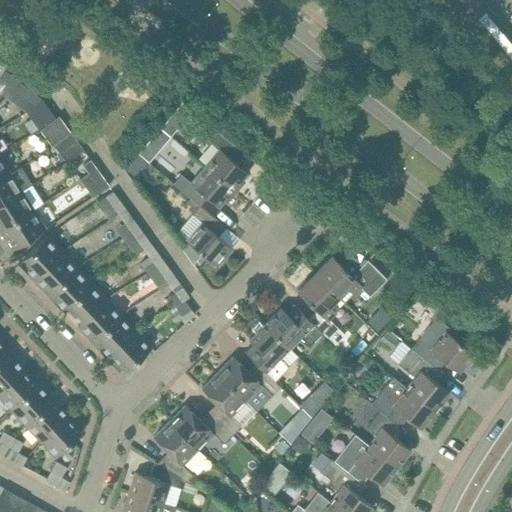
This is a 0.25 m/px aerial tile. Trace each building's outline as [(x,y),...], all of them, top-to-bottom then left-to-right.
[(168,26),(175,31),(180,26),(173,20),(168,26)] [(0,79),(0,92),(6,98),(10,95),(13,97),(23,85),(6,71),(0,79)] [(10,95),(6,98),(27,113),(43,102),(41,99),(33,92),(23,85),(13,97),(10,95)] [(43,102),(27,113),(40,131),(40,130),(56,119),(49,109),(43,102)] [(182,103),(177,109),(186,117),(192,111),(182,103)] [(56,119),(40,130),(52,146),(53,145),(71,133),(59,116),(56,119)] [(209,141),(216,147),(224,137),(217,132),(209,141)] [(83,150),(71,133),(53,145),(66,162),(83,150)] [(219,149),(205,166),(236,192),(245,181),(242,179),(248,173),(219,149)] [(139,156),(128,169),(136,177),(148,164),(139,156)] [(0,179),(10,173),(0,157),(0,179)] [(83,165),(89,173),(96,168),(90,160),(83,165)] [(173,184),(196,203),(204,194),(219,207),(224,201),(227,203),(236,192),(205,166),(191,182),(181,174),(173,184)] [(0,204),(22,191),(32,185),(20,167),(0,179),(0,204)] [(96,168),(89,173),(79,181),(83,187),(85,185),(93,197),(109,186),(96,168)] [(0,230),(33,209),(22,191),(0,204),(0,230)] [(109,220),(118,214),(125,208),(113,191),(97,203),(109,220)] [(196,203),(199,206),(192,214),(201,223),(186,241),(217,267),(232,248),(215,234),(223,225),(196,203)] [(134,255),(143,249),(151,243),(132,217),(125,208),(118,214),(124,223),(115,229),(134,255)] [(33,209),(0,230),(12,250),(45,229),(33,209)] [(345,230),(340,236),(349,244),(355,238),(345,230)] [(19,262),(33,278),(62,251),(47,236),(19,262)] [(140,264),(147,273),(164,261),(151,243),(143,249),(149,257),(140,264)] [(33,278),(48,294),(77,267),(62,251),(33,278)] [(332,256),(315,273),(340,297),(346,303),(361,287),(370,296),(387,279),(367,259),(358,269),(351,261),(344,268),(332,256)] [(159,291),(169,284),(176,279),(164,261),(147,273),(159,291)] [(63,310),(67,307),(92,283),(77,267),(48,294),(63,310)] [(315,273),(297,291),(317,310),(308,319),(323,332),(326,336),(335,345),(345,335),(329,319),(337,311),(332,306),(340,297),(315,273)] [(176,279),(169,284),(175,293),(166,299),(173,309),(189,297),(183,287),(176,279)] [(82,323),(107,299),(92,283),(67,307),(82,323)] [(78,326),(93,342),(122,315),(107,299),(82,323),(78,326)] [(281,308),(265,324),(292,350),(301,342),(308,347),(323,332),(308,319),(296,306),(288,314),(281,308)] [(181,319),(185,324),(195,314),(191,309),(181,319)] [(108,358),(112,355),(137,331),(122,315),(93,342),(108,358)] [(436,316),(411,348),(435,367),(442,358),(459,371),(473,353),(445,331),(449,326),(436,316)] [(248,355),(261,367),(274,380),(288,366),(283,359),(292,350),(265,324),(249,340),(256,347),(248,355)] [(127,371),(152,347),(137,331),(112,355),(127,371)] [(370,334),(366,338),(371,343),(375,339),(370,334)] [(0,360),(10,351),(0,341),(0,360)] [(415,378),(407,388),(434,410),(449,393),(431,379),(439,370),(435,367),(411,348),(397,364),(405,370),(415,378)] [(0,391),(22,371),(25,368),(10,351),(0,360),(0,391)] [(233,356),(217,372),(247,402),(263,386),(272,395),(280,387),(277,383),(274,380),(261,367),(253,376),(233,356)] [(0,391),(0,397),(10,409),(35,385),(22,371),(0,391)] [(221,408),(213,416),(233,436),(242,428),(231,417),(247,402),(217,372),(201,388),(221,408)] [(370,403),(380,411),(396,423),(403,415),(420,428),(434,410),(407,388),(392,377),(370,403)] [(10,409),(26,425),(54,398),(38,382),(35,385),(10,409)] [(41,442),(66,418),(70,415),(54,398),(26,425),(41,442)] [(185,405),(169,421),(198,449),(214,434),(225,445),(233,436),(213,416),(205,424),(185,405)] [(303,410),(298,415),(307,423),(312,419),(303,410)] [(377,435),(369,445),(396,467),(410,449),(393,436),(401,427),(396,423),(380,411),(367,427),(377,435)] [(66,418),(41,442),(56,457),(81,434),(66,418)] [(163,467),(180,477),(187,481),(193,475),(182,464),(198,449),(169,421),(153,437),(173,456),(163,467)] [(312,421),(302,434),(313,442),(323,430),(312,421)] [(0,452),(3,455),(13,437),(4,432),(0,437),(0,452)] [(355,435),(334,462),(359,481),(366,472),(374,478),(382,485),(396,467),(369,445),(355,435)] [(13,437),(3,455),(13,460),(22,465),(27,457),(18,452),(23,442),(13,437)] [(282,439),(274,448),(281,455),(289,446),(282,439)] [(338,492),(330,502),(343,511),(367,511),(372,506),(355,493),(362,484),(359,481),(334,462),(331,459),(321,471),(332,480),(329,484),(338,492)] [(135,472),(128,492),(163,503),(169,485),(177,487),(180,477),(163,467),(154,461),(149,477),(135,472)] [(57,485),(65,490),(70,482),(61,477),(57,485)] [(268,478),(262,486),(274,496),(280,488),(268,478)] [(0,492),(0,511),(18,511),(25,500),(3,488),(0,492)] [(297,504),(291,511),(343,511),(330,502),(317,491),(303,509),(297,504)] [(128,492),(121,511),(173,511),(175,507),(163,503),(128,492)] [(18,511),(44,511),(45,511),(25,500),(18,511)] [(261,502),(262,511),(273,509),(271,500),(261,502)]
